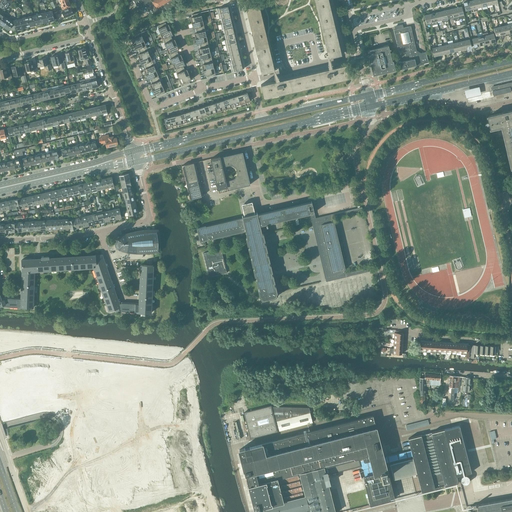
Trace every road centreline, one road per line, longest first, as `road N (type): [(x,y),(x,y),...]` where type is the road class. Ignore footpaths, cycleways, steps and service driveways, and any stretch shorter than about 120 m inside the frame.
road 1 (unknown): [(390,511),(479,492),(471,429),(460,419),(388,433),(375,409)]
road 2 (unknown): [(253,511),(236,461),(239,443),(375,409)]
road 3 (residential): [(363,133),(345,186),(265,205),(256,187)]
road 4 (primary): [(511,61),(367,95)]
road 5 (primary): [(369,106),(511,73)]
road 6 (primary): [(0,192),(135,162)]
road 7 (primary): [(132,151),(0,185)]
road 8 (primary): [(262,120),(132,151)]
road 9 (residential): [(511,344),(384,328)]
road 10 (primary): [(249,135),(369,106)]
road 11 (residential): [(124,39),(152,104),(202,89)]
